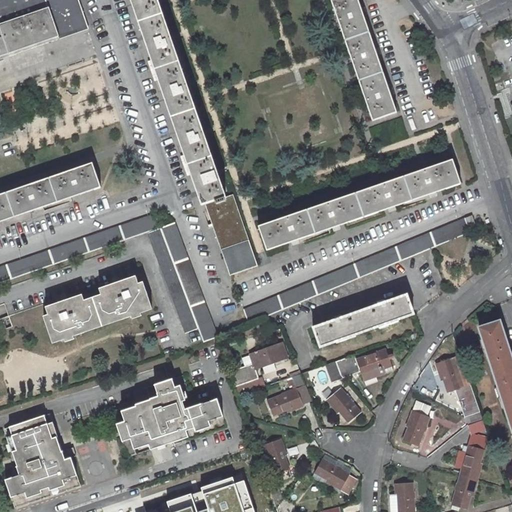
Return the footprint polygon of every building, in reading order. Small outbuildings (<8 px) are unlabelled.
[(29,0),(0,0),(0,56),(44,42),(29,0)] [(50,0),(29,0),(44,42),(87,27),(78,0),(72,0),(81,24),(61,30),(50,0)] [(72,0),(50,0),(61,30),(81,24),(72,0)] [(158,0),(131,0),(202,205),(205,204),(230,276),(258,266),(233,194),(226,197),(158,0)] [(397,112),(358,0),(331,0),(372,121),(397,112)] [(452,159),(259,226),(267,250),(461,183),(452,159)] [(92,163),(0,194),(0,221),(101,187),(92,163)] [(0,267),(0,282),(161,228),(156,214),(0,267)] [(473,215),(465,218),(470,232),(478,229),(473,215)] [(470,232),(465,218),(244,310),(249,324),(430,248),(470,232)] [(175,222),(161,228),(198,328),(204,342),(218,337),(175,222)] [(186,333),(198,328),(161,228),(148,233),(186,333)] [(49,314),(44,316),(53,343),(152,309),(143,282),(138,283),(136,276),(100,288),(102,294),(84,300),(82,294),(46,307),(49,314)] [(407,294),(313,327),(320,347),(414,314),(407,294)] [(511,359),(499,321),(479,327),(511,430),(511,359)] [(282,342),(250,353),(253,363),(230,372),(238,396),(254,390),(251,382),(259,379),(256,370),(288,358),(282,342)] [(355,355),(336,361),(341,375),(343,378),(361,372),(362,374),(379,368),(381,374),(386,373),(384,369),(392,366),(386,349),(356,359),(355,355)] [(453,358),(436,363),(439,374),(442,373),(448,392),(463,387),(460,380),(467,377),(463,364),(456,366),(453,358)] [(332,382),(343,378),(341,375),(336,361),(326,365),(332,382)] [(379,368),(362,374),(364,380),(381,374),(379,368)] [(304,379),(301,374),(286,379),(289,387),(292,386),(294,390),(267,401),(273,415),(287,410),(292,408),(293,410),(303,406),(303,404),(312,400),(304,379)] [(136,407),(114,415),(127,456),(165,443),(165,444),(173,442),(174,444),(226,426),(217,398),(193,407),(182,376),(146,388),(151,401),(136,406),(136,407)] [(261,379),(253,382),(256,389),(263,386),(261,379)] [(361,412),(341,388),(327,399),(334,408),(336,406),(349,422),(361,412)] [(467,400),(470,410),(465,411),(467,416),(480,412),(475,398),(467,400)] [(411,422),(403,440),(418,446),(430,417),(427,416),(431,407),(417,401),(409,421),(411,422)] [(483,420),(480,412),(467,416),(466,417),(469,425),(483,420)] [(49,414),(5,428),(13,452),(14,451),(19,466),(17,466),(20,475),(6,480),(15,507),(81,485),(71,457),(65,460),(62,451),(61,451),(56,437),(57,437),(49,414)] [(486,429),(483,420),(469,425),(472,433),(486,429)] [(462,468),(460,475),(478,480),(480,469),(478,469),(487,437),(479,435),(478,437),(472,436),(469,445),(466,453),(462,468)] [(281,439),(264,445),(267,453),(273,471),(277,482),(291,477),(282,450),(285,449),(281,439)] [(76,456),(73,447),(62,451),(65,460),(71,457),(76,456)] [(460,451),(455,466),(462,468),(466,453),(460,451)] [(267,453),(263,455),(270,473),(273,471),(267,453)] [(324,456),(323,459),(346,472),(348,469),(324,456)] [(346,472),(323,459),(315,472),(332,482),(331,484),(341,490),(348,494),(356,480),(349,476),(350,474),(346,472)] [(259,511),(244,469),(219,478),(222,487),(224,495),(220,496),(223,504),(229,502),(232,511),(259,511)] [(331,484),(332,482),(315,472),(312,477),(339,493),(341,490),(331,484)] [(475,490),(478,480),(460,475),(452,505),(467,509),(472,489),(475,490)] [(414,511),(413,483),(395,484),(396,494),(390,495),(391,511),(414,511)] [(279,485),(270,489),(274,503),(278,498),(279,499),(283,498),(279,485)] [(277,511),(269,490),(261,493),(267,511),(277,511)] [(288,505),(284,498),(280,504),(276,509),(277,511),(285,511),(283,507),(288,505)]
